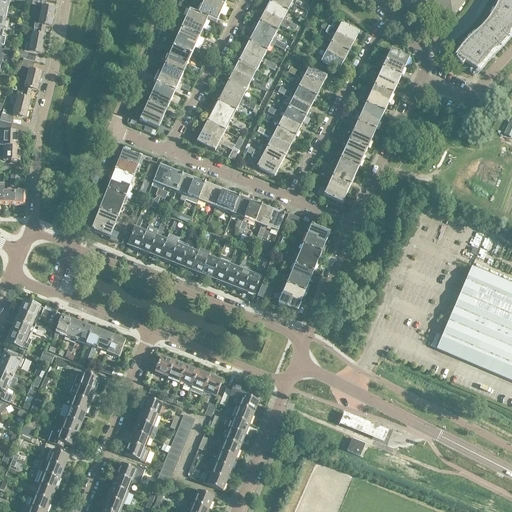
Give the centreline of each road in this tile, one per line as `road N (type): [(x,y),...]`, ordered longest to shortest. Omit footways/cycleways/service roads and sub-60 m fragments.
road 1 (tertiary): [(303,336),(67,243)]
road 2 (residential): [(32,230),(39,126),(66,0)]
road 3 (residential): [(292,200),(372,35),(390,16)]
road 4 (residential): [(80,511),(150,329)]
road 5 (residential): [(354,223),(421,74),(420,49)]
road 6 (residential): [(164,149),(245,0)]
road 7 (tertiary): [(299,365),(439,434)]
road 8 (tertiary): [(150,329),(286,385)]
road 9 (tertiary): [(14,278),(150,329)]
road 10 (residential): [(116,129),(171,0)]
road 11 (residential): [(292,200),(164,149)]
road 12 (residential): [(236,511),(286,385)]
road 13 (residential): [(67,243),(116,129)]
road 14 (residential): [(303,336),(354,223)]
